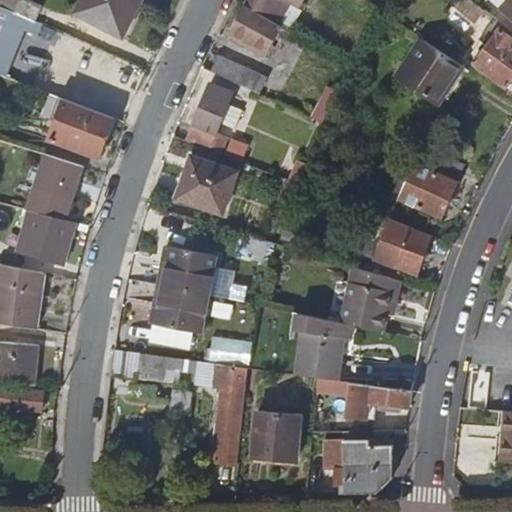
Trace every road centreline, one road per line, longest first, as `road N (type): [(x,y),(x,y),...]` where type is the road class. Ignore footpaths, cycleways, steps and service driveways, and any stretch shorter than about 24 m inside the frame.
road 1 (residential): [(78,511),(78,409),(105,260),(148,119),(210,0)]
road 2 (residential): [(427,511),(444,332),(481,225),(511,172)]
